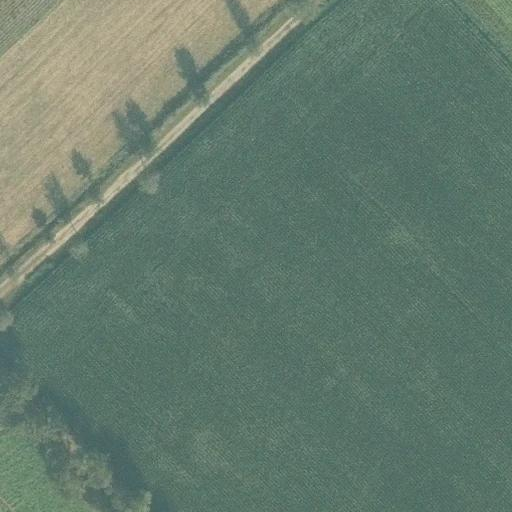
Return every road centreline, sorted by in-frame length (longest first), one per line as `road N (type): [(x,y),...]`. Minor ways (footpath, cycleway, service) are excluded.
road 1 (track): [(0,306),(325,0)]
road 2 (track): [(130,511),(0,372)]
